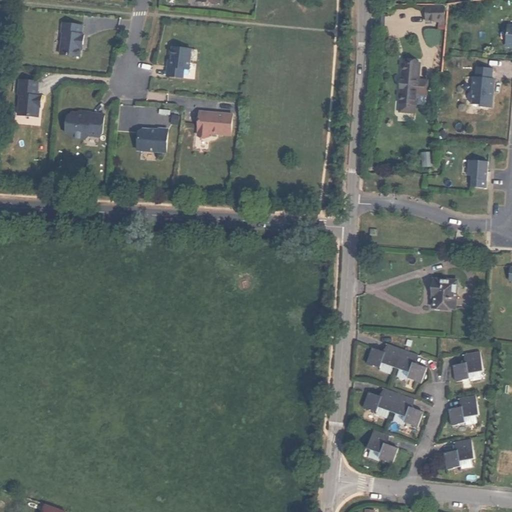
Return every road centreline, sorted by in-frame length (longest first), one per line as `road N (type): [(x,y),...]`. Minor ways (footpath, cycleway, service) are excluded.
road 1 (tertiary): [(0,206),(352,228)]
road 2 (tertiary): [(352,228),(329,483)]
road 3 (tertiary): [(362,0),(353,203)]
road 4 (residential): [(353,203),(510,229)]
